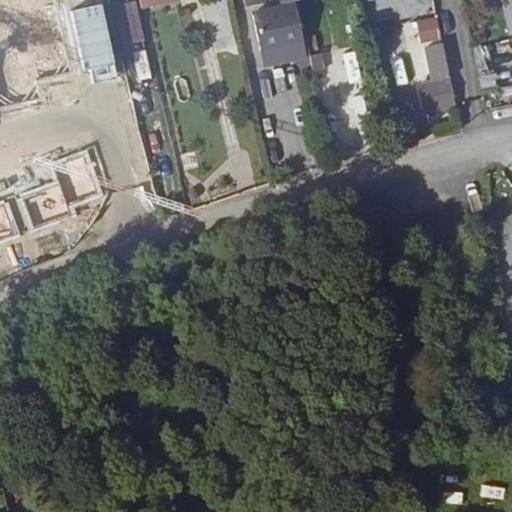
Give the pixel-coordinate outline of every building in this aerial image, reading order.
[(136,0),(132,0),(114,5),(124,44),(146,38),(136,0)] [(138,0),(140,8),(168,2),(167,0),(138,0)] [(302,42),(294,6),(254,15),(262,51),(302,42)] [(132,178),(107,23),(83,27),(108,181),(132,178)] [(378,44),(399,39),(396,27),(375,32),(378,44)] [(305,57),(302,42),(262,51),(265,66),(305,57)] [(455,107),(442,43),(425,47),(432,83),(419,85),(425,113),(455,107)] [(372,134),(356,48),(311,56),(314,71),(347,65),(353,96),(334,99),(331,79),(320,81),(324,102),(335,100),(342,139),(372,134)]
